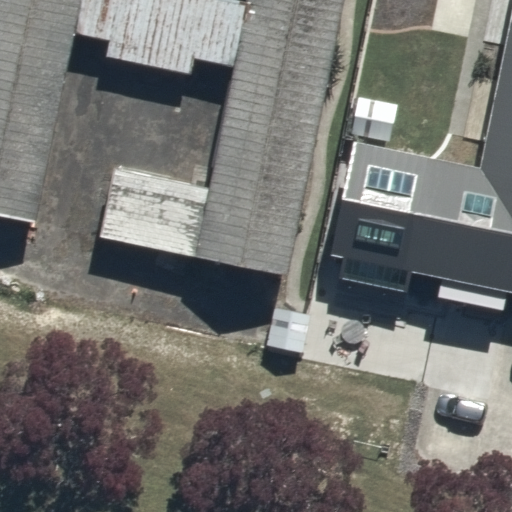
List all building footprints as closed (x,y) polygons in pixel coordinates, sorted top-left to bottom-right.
[(0,0),(0,209),(28,216),(68,22),(72,0),(0,0)] [(72,0),(68,22),(105,30),(102,46),(187,64),(191,50),(231,58),(242,0),(72,0)] [(336,0),(242,0),(231,58),(204,177),(190,245),(283,266),(336,0)] [(511,0),(509,0),(478,157),(353,133),(331,244),(340,246),(335,272),(403,286),(408,259),(511,279),(511,0)] [(96,227),(190,245),(204,177),(109,159),(96,227)]
